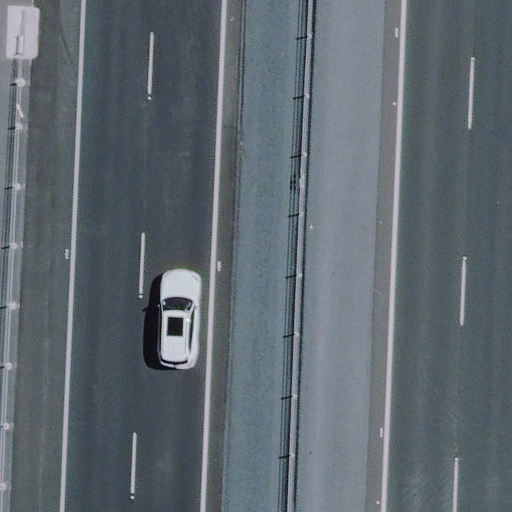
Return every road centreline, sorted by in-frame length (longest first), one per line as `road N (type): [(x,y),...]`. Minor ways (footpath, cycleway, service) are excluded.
road 1 (motorway): [(135,511),(157,0)]
road 2 (motorway): [(474,0),(453,511)]
